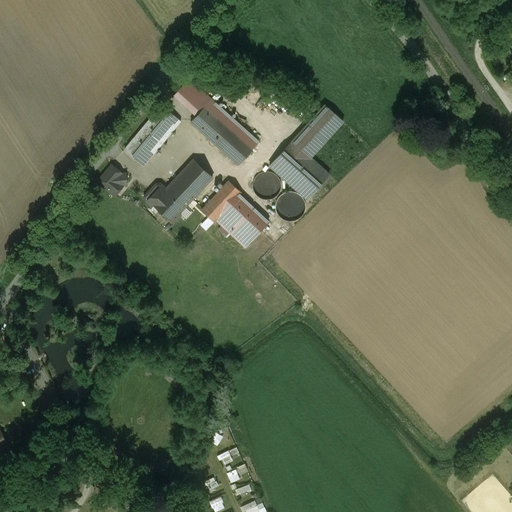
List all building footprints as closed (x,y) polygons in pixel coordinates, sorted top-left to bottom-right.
[(210,99),(187,79),(173,96),(196,116),(210,99)] [(258,142),(210,99),(196,116),(190,122),(238,164),(258,142)] [(324,106),(292,142),(310,159),(343,123),(324,106)] [(163,107),(126,151),(143,166),(180,121),(163,107)] [(310,159),(292,142),(269,166),(306,199),(329,175),(310,159)] [(212,178),(193,160),(176,178),(194,196),(206,184),(212,178)] [(121,173),(111,165),(98,180),(117,194),(123,186),(127,186),(127,173),(121,173)] [(255,194),(258,197),(262,199),(265,199),(269,199),(273,198),(276,196),(278,193),(280,189),(280,185),(280,182),(278,178),(276,175),(273,173),(269,172),(265,172),(262,172),(258,174),(255,177),(253,180),(252,184),(252,187),(253,191),(255,194)] [(165,189),(152,203),(153,204),(171,221),(191,199),(194,196),(176,178),(165,189)] [(202,209),(200,210),(213,222),(215,220),(238,195),(240,193),(228,181),(216,194),(202,209)] [(158,188),(155,191),(152,191),(149,192),(148,192),(146,194),(146,195),(145,198),(145,199),(146,202),(147,203),(150,206),(153,204),(152,203),(165,189),(162,186),(161,185),(160,184),(159,184),(158,185),(157,185),(157,187),(157,188),(158,188)] [(194,196),(191,199),(202,209),(216,194),(206,184),(194,196)] [(296,193),(292,192),(288,192),(284,193),(280,196),(277,199),(276,203),(275,207),(276,211),(278,215),(280,218),(284,220),(288,221),(292,221),(296,220),(300,218),(303,215),(304,211),(305,207),(304,202),(302,199),(300,195),(296,193)] [(238,195),(215,220),(245,247),(268,223),(238,195)] [(188,379),(173,366),(166,374),(182,387),(188,379)] [(219,454),(224,465),(236,459),(231,449),(219,454)] [(238,467),(240,473),(251,470),(249,463),(238,467)] [(232,482),(242,478),(238,468),(228,473),(232,482)] [(252,483),(237,487),(239,494),(254,490),(252,483)] [(246,511),(257,511),(262,510),(257,499),(244,505),(246,511)]
